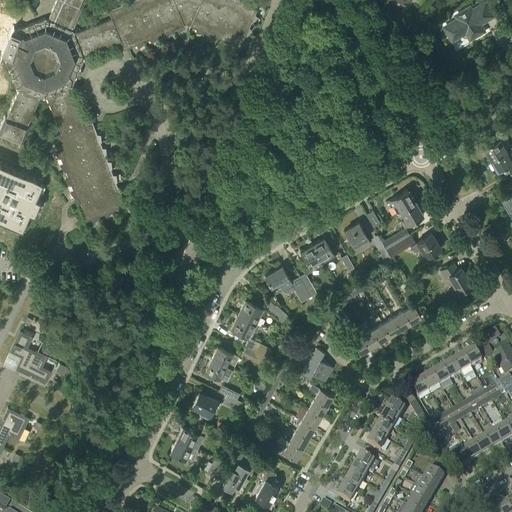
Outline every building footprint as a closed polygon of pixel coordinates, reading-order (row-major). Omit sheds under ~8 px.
[(0,126),(0,133),(20,141),(21,142),(28,126),(27,125),(29,119),(32,120),(33,120),(34,120),(34,119),(35,118),(35,117),(34,116),(31,115),(39,96),(43,98),(46,97),(61,134),(52,137),(57,150),(55,152),(59,158),(60,158),(63,163),(60,165),(64,171),(65,171),(68,177),(65,179),(70,185),(71,185),(73,190),(70,192),(75,199),(74,200),(76,204),(78,203),(79,208),(84,220),(85,221),(91,219),(93,222),(99,217),(98,216),(104,214),(106,217),(113,212),(112,211),(118,209),(119,211),(126,207),(125,206),(118,188),(118,187),(116,182),(117,182),(116,174),(113,175),(110,169),(112,169),(111,161),(107,161),(105,155),(106,155),(105,147),(102,148),(100,142),(101,142),(100,134),(97,134),(96,131),(93,126),(92,122),(83,125),(83,126),(68,88),(71,87),(83,59),(82,56),(120,41),(123,50),(127,48),(136,45),(138,48),(144,43),(144,42),(149,40),(151,43),(158,38),(157,37),(163,34),(165,37),(171,33),(171,31),(176,29),(178,32),(184,27),(184,25),(187,24),(190,25),(190,26),(196,29),(195,32),(203,33),(204,32),(209,35),(208,38),(216,39),(217,38),(218,38),(222,40),(222,41),(235,46),(241,49),(246,43),(243,41),(245,36),(246,36),(252,30),(249,28),(251,22),(252,23),(257,17),(255,14),(257,8),(239,1),(239,0),(238,0),(133,0),(128,2),(128,1),(120,2),(120,5),(108,10),(111,19),(112,19),(74,33),(73,31),(69,29),(78,8),(80,9),(83,0),(57,0),(48,20),(45,18),(17,29),(16,31),(13,30),(14,27),(11,27),(0,50),(0,56),(0,57),(1,57),(2,54),(6,55),(5,56),(4,58),(16,86),(19,87),(6,116),(5,116),(0,126)] [(456,18),(442,26),(452,43),(466,35),(470,42),(487,31),(483,25),(497,16),(486,0),(473,8),(471,4),(454,15),(456,18)] [(491,162),(508,152),(500,138),(483,148),(491,162)] [(506,171),(511,167),(511,159),(508,152),(491,162),(497,172),(504,168),(506,171)] [(0,220),(22,229),(29,213),(34,215),(40,200),(35,198),(43,182),(0,163),(0,220)] [(401,211),(416,202),(409,189),(390,200),(397,213),(401,211)] [(509,212),(511,209),(511,192),(501,199),(509,212)] [(405,226),(424,215),(416,202),(401,211),(405,218),(401,220),(405,226)] [(374,226),(381,223),(373,210),(366,214),(374,226)] [(371,243),(367,237),(368,237),(358,222),(344,230),(354,245),(362,240),(365,246),(371,243)] [(386,248),(410,234),(406,227),(382,241),(386,248)] [(424,256),(440,248),(432,233),(416,242),(411,245),(413,250),(416,250),(420,248),(424,256)] [(387,265),(393,261),(377,234),(371,238),(387,265)] [(391,256),(415,242),(411,234),(387,249),(391,256)] [(316,253),(322,262),(334,255),(324,236),(311,244),(316,253)] [(308,263),(302,267),(306,273),(313,269),(312,268),(322,262),(316,253),(311,244),(300,250),(301,252),(299,253),(303,259),(305,258),(308,263)] [(348,270),(354,267),(346,254),(341,257),(348,270)] [(458,269),(454,262),(440,270),(445,277),(448,275),(453,283),(466,276),(461,267),(458,269)] [(291,281),(291,280),(282,265),(265,275),(268,280),(269,282),(276,293),(283,289),(284,290),(286,291),(289,291),(291,291),(295,288),(302,300),(311,295),(300,276),(291,281)] [(392,273),(389,268),(380,274),(383,278),(392,273)] [(370,280),(373,284),(381,279),(383,278),(380,274),(370,280)] [(304,283),(300,275),(300,276),(311,295),(317,292),(310,280),(304,283)] [(473,289),(470,285),(471,284),(466,276),(453,283),(458,292),(463,289),(465,293),(473,289)] [(362,290),(373,284),(370,280),(359,286),(362,290)] [(352,297),(362,290),(359,286),(349,292),(352,297)] [(341,303),(352,297),(349,292),(339,298),(341,303)] [(281,322),(287,315),(267,297),(263,306),(281,322)] [(259,324),(262,317),(259,315),(262,307),(244,298),(241,304),(242,305),(238,313),(259,324)] [(331,309),(341,303),(339,298),(328,305),(331,309)] [(410,323),(421,316),(413,304),(402,310),(410,323)] [(400,329),(410,323),(402,310),(392,316),(400,329)] [(259,324),(238,313),(234,321),(233,321),(230,327),(249,336),(252,328),(256,329),(259,324)] [(390,335),(400,329),(392,316),(382,322),(390,335)] [(24,323),(29,325),(32,319),(27,317),(24,323)] [(379,342),(390,335),(382,322),(371,328),(379,342)] [(369,348),(379,342),(371,328),(361,335),(369,348)] [(498,328),(483,336),(487,344),(502,336),(498,328)] [(35,351),(26,346),(31,336),(20,331),(10,352),(20,357),(15,367),(25,372),(35,351)] [(358,354),(369,348),(361,335),(350,341),(358,354)] [(267,356),(271,348),(248,337),(244,345),(246,346),(264,355),(267,356)] [(484,357),(492,352),(487,344),(479,349),(484,357)] [(232,369),(239,355),(217,345),(211,358),(232,369)] [(262,361),(264,355),(246,346),(243,352),(262,361)] [(302,362),(307,364),(302,373),(310,377),(312,373),(325,381),(332,367),(319,359),(324,352),(316,347),(313,352),(309,349),(302,362)] [(504,375),(511,371),(511,357),(511,355),(508,348),(493,356),(504,375)] [(470,368),(481,362),(474,349),(463,355),(470,368)] [(25,372),(45,381),(50,371),(40,366),(45,356),(35,351),(25,372)] [(463,379),(473,373),(470,368),(463,355),(452,361),(460,374),(461,374),(463,379)] [(230,373),(232,369),(211,358),(205,370),(220,377),(223,369),(230,373)] [(450,380),(460,374),(452,361),(442,367),(450,380)] [(282,367),(276,378),(281,380),(287,369),(282,367)] [(439,386),(450,380),(442,367),(432,373),(439,386)] [(429,393),(439,386),(432,373),(421,380),(429,393)] [(507,385),(511,381),(509,375),(498,382),(502,388),(507,385)] [(275,391),(281,380),(276,378),(270,388),(275,391)] [(52,385),(58,388),(60,383),(54,380),(52,385)] [(418,399),(429,393),(421,380),(410,386),(418,399)] [(511,381),(507,385),(502,388),(506,395),(508,394),(511,401),(511,381)] [(332,395),(319,388),(311,383),(308,388),(312,390),(313,390),(317,392),(313,399),(326,406),(332,395)] [(486,395),(497,388),(495,384),(484,391),(486,395)] [(236,399),(239,393),(221,385),(219,391),(227,395),(226,395),(236,399)] [(269,401),(275,391),(270,388),(264,398),(269,401)] [(208,419),(217,400),(199,391),(192,406),(201,410),(199,415),(208,419)] [(476,401),(486,395),(484,391),(473,397),(476,401)] [(491,402),(501,396),(499,392),(488,398),(491,402)] [(236,399),(226,395),(223,403),(238,410),(242,402),(236,399)] [(465,407),(476,401),(473,397),(463,403),(465,407)] [(262,411),(269,401),(264,398),(258,409),(262,411)] [(480,408),(491,402),(488,398),(478,404),(480,408)] [(320,417),(326,406),(313,399),(307,409),(320,417)] [(398,420),(405,409),(392,401),(385,413),(398,420)] [(415,402),(410,405),(420,422),(424,425),(426,421),(415,402)] [(455,413),(465,407),(463,403),(453,409),(455,413)] [(470,415),(480,408),(478,404),(467,410),(470,415)] [(8,433),(18,437),(28,417),(7,407),(2,418),(13,423),(8,433)] [(274,418),(262,412),(262,411),(258,409),(251,421),(254,422),(255,421),(256,422),(261,414),(273,421),(274,418)] [(314,427),(320,417),(307,409),(301,419),(314,427)] [(445,419),(455,413),(453,409),(442,415),(445,419)] [(459,421),(470,415),(467,410),(457,417),(459,421)] [(392,430),(398,420),(385,413),(379,423),(392,430)] [(434,426),(445,419),(442,415),(432,422),(434,426)] [(455,423),(459,421),(457,417),(445,423),(447,426),(448,425),(449,427),(451,426),(455,423)] [(0,449),(8,433),(13,423),(2,418),(0,422),(0,449)] [(308,437),(314,427),(301,419),(295,430),(308,437)] [(34,427),(39,430),(42,424),(37,421),(34,427)] [(420,432),(424,425),(420,422),(415,430),(420,432)] [(386,441),(392,430),(379,423),(373,434),(386,441)] [(447,426),(445,423),(436,429),(438,433),(449,427),(448,425),(447,426)] [(451,426),(449,427),(454,434),(459,431),(455,423),(451,426)] [(501,444),(511,438),(504,425),(494,431),(501,444)] [(185,443),(197,449),(203,436),(197,433),(182,426),(176,439),(185,443)] [(220,441),(224,433),(211,427),(207,435),(220,441)] [(301,449),(308,437),(295,430),(289,440),(288,441),(301,449)] [(414,443),(420,432),(415,430),(409,440),(414,443)] [(427,440),(433,437),(434,436),(430,431),(424,435),(427,440)] [(491,450),(501,444),(494,431),(483,437),(491,450)] [(380,451),(386,441),(373,434),(367,444),(380,451)] [(481,457),(491,450),(483,437),(473,444),(481,457)] [(192,460),(197,449),(185,443),(176,439),(170,451),(186,458),(192,460)] [(301,449),(288,441),(289,440),(284,448),(279,445),(275,451),(281,454),(283,451),(296,459),(301,449)] [(408,453),(414,443),(409,440),(403,451),(408,453)] [(469,463),(481,457),(473,444),(462,450),(469,463)] [(459,469),(460,469),(469,463),(462,450),(452,456),(459,469)] [(402,463),(408,453),(403,451),(398,461),(402,463)] [(265,455),(260,452),(256,458),(262,461),(265,455)] [(12,459),(17,462),(20,455),(15,453),(12,459)] [(271,469),(278,458),(269,453),(263,463),(271,469)] [(361,454),(355,465),(368,472),(373,475),(379,464),(361,454)] [(214,477),(222,462),(215,458),(207,473),(214,477)] [(238,486),(248,470),(238,464),(235,471),(231,469),(222,484),(231,489),(234,484),(238,486)] [(362,483),(368,472),(355,465),(349,476),(362,483)] [(404,480),(407,474),(409,470),(405,468),(399,477),(404,480)] [(278,487),(270,483),(275,474),(267,469),(262,479),(265,481),(262,485),(260,484),(257,489),(259,490),(256,497),(268,504),(278,487)] [(438,487),(444,477),(429,469),(424,478),(438,487)] [(389,485),(396,474),(392,471),(385,483),(389,485)] [(356,494),(362,483),(349,476),(343,486),(356,494)] [(424,478),(420,476),(414,485),(433,496),(438,487),(424,478)] [(383,496),(389,485),(385,483),(379,493),(383,496)] [(428,506),(433,496),(414,485),(409,495),(413,497),(428,506)] [(350,504),(356,494),(343,486),(337,497),(350,504)] [(377,506),(383,496),(379,493),(373,503),(377,506)] [(0,505),(5,508),(9,502),(0,495),(0,505)] [(417,511),(423,511),(428,506),(413,497),(407,506),(417,511)] [(498,511),(511,511),(511,510),(507,502),(496,508),(498,511)] [(373,511),(377,506),(373,503),(368,511),(373,511)]
